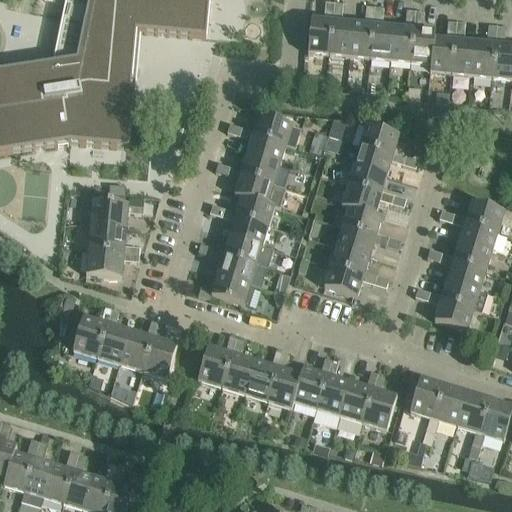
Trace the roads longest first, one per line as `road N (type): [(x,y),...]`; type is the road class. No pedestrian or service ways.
road 1 (residential): [(298,0),(287,72),(232,75),(162,310),(287,350),(294,328),(383,356)]
road 2 (residential): [(383,356),(431,188)]
road 3 (residential): [(383,356),(511,393)]
